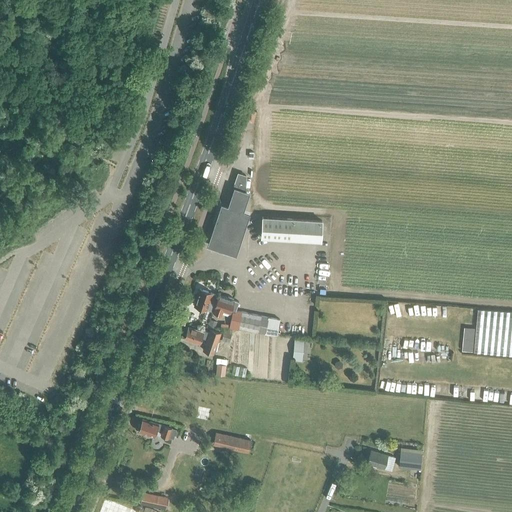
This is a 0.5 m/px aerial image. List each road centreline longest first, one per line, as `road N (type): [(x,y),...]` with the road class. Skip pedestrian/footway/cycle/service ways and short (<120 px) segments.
road 1 (secondary): [(69,511),(260,0)]
road 2 (track): [(342,468),(343,457),(96,399)]
